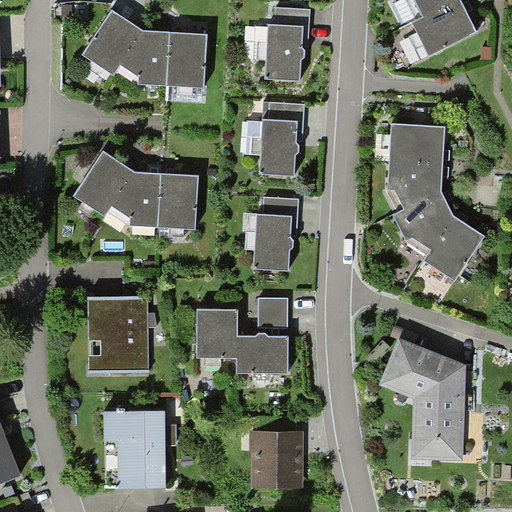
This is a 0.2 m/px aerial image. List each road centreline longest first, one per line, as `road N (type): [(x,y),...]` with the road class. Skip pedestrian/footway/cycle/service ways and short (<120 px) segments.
road 1 (residential): [(39,19),(35,369),(73,511)]
road 2 (residential): [(337,291),(357,0)]
road 3 (residential): [(366,511),(341,391),(337,291)]
road 4 (residential): [(337,291),(511,342)]
